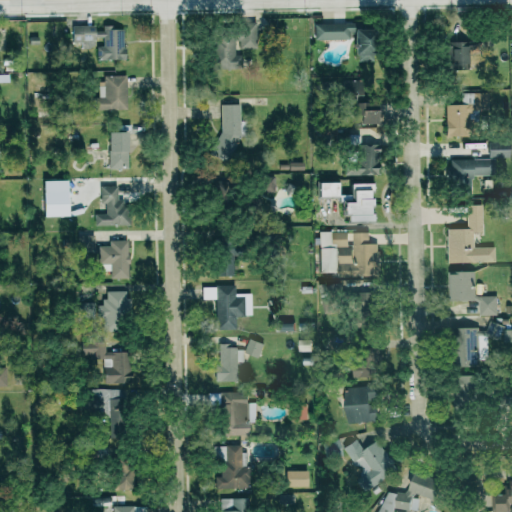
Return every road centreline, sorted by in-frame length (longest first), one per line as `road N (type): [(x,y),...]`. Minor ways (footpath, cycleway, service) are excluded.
road 1 (residential): [(511,440),(432,437),(417,422),(412,0)]
road 2 (residential): [(179,511),(169,0)]
